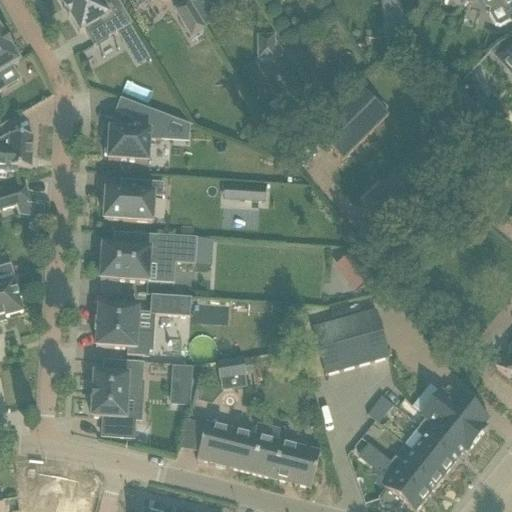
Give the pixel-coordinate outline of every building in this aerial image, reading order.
[(58,0),(64,9),(63,9),(64,11),(65,10),(69,17),(68,18),(69,20),(70,19),(79,34),(84,31),(98,23),(108,40),(132,27),(115,0),(58,0)] [(511,0),(448,0),(459,10),(467,0),(495,0),(499,6),(489,12),(487,17),(493,28),(499,30),(509,24),(511,22),(511,0)] [(402,2),(383,3),(385,36),(404,35),(402,2)] [(191,41),(205,33),(188,5),(175,12),(191,41)] [(0,94),(6,91),(0,80),(0,75),(18,65),(9,50),(10,49),(9,47),(8,47),(4,41),(5,40),(4,38),(2,39),(0,34),(0,94)] [(276,62),(275,38),(256,39),(258,63),(276,62)] [(511,39),(497,47),(490,54),(511,78),(511,39)] [(137,45),(125,52),(136,69),(148,62),(137,45)] [(342,164),(388,119),(359,90),(314,135),(342,164)] [(292,111),(284,97),(269,107),(277,120),(292,111)] [(104,146),(103,158),(107,159),(107,163),(147,166),(148,143),(160,144),(169,120),(120,101),(114,115),(131,122),(142,126),(140,132),(132,132),(131,134),(109,133),(108,146),(104,146)] [(11,149),(0,149),(0,176),(14,176),(14,168),(31,168),(31,141),(11,141),(11,149)] [(422,147),(364,205),(386,227),(444,170),(422,147)] [(101,195),(100,211),(104,211),(103,223),(151,226),(153,199),(162,200),(163,186),(127,183),(126,196),(101,195)] [(240,185),(239,203),(264,205),(265,187),(240,185)] [(25,188),(0,195),(0,212),(29,204),(25,188)] [(149,265),(194,268),(196,241),(137,237),(136,252),(102,250),(99,283),(147,286),(149,265)] [(364,266),(346,280),(355,292),(373,278),(364,266)] [(0,320),(22,315),(18,301),(21,300),(16,281),(14,282),(0,285),(0,320)] [(150,298),(149,318),(189,321),(191,301),(150,298)] [(126,359),(144,360),(144,353),(151,354),(152,335),(136,334),(138,313),(98,310),(97,325),(95,325),(95,335),(96,336),(95,350),(126,352),(126,359)] [(310,330),(323,378),(386,360),(374,313),(310,330)] [(511,339),(511,340),(511,348),(495,370),(503,377),(511,383),(511,339)] [(251,361),(225,365),(228,379),(253,375),(251,361)] [(134,422),(125,421),(126,399),(141,400),(143,366),(122,365),(121,379),(101,378),(93,378),(91,421),(103,422),(102,440),(133,442),(134,422)] [(177,371),(176,387),(194,389),(195,372),(177,371)] [(424,423),(419,429),(458,460),(464,453),(467,456),(486,431),(483,428),(487,424),(457,397),(452,404),(439,394),(420,419),(424,423)] [(374,409),(367,418),(378,427),(385,418),(374,409)] [(320,423),(311,426),(314,439),(324,436),(320,423)] [(205,427),(196,464),(310,492),(319,456),(205,427)] [(422,441),(412,454),(443,479),(458,460),(419,429),(414,435),(422,441)] [(358,465),(375,477),(383,467),(367,454),(358,465)] [(390,466),(429,498),(443,479),(412,454),(402,467),(394,461),(390,466)] [(408,511),(417,511),(429,498),(390,466),(384,474),(391,480),(384,489),(383,491),(384,493),(377,502),(380,511),(383,511),(399,511),(403,507),(408,511)] [(89,511),(93,500),(64,493),(59,511),(89,511)]
